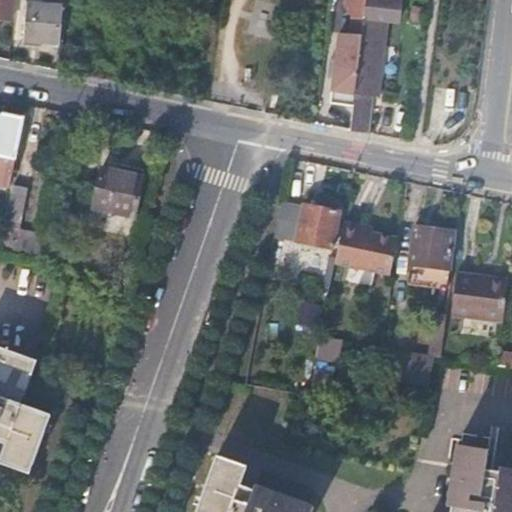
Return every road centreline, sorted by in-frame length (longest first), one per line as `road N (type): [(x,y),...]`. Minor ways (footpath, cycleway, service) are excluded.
road 1 (residential): [(242,125),(107,511)]
road 2 (residential): [(487,175),(242,125)]
road 3 (residential): [(242,125),(0,76)]
road 4 (residential): [(487,175),(511,0)]
